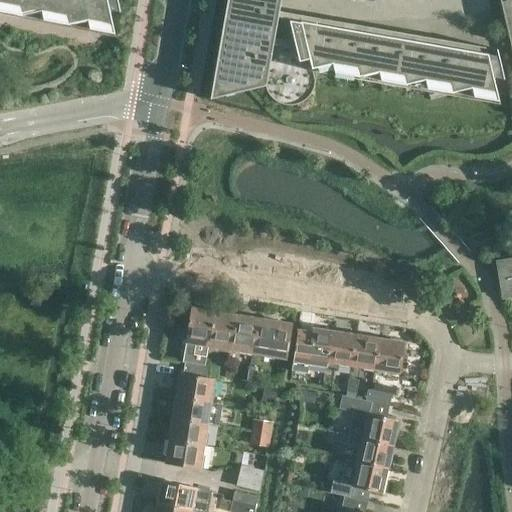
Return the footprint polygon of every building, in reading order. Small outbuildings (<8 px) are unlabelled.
[(0,0),(0,12),(21,17),(22,17),(22,16),(41,12),(43,21),(67,25),(67,26),(68,26),(68,25),(87,21),(89,30),(112,34),(113,36),(110,36),(110,37),(115,38),(110,11),(120,13),(117,0),(0,0)] [(315,83),(316,81),(313,73),(317,73),(317,72),(314,72),(313,69),(332,64),(334,73),(335,74),(336,74),(336,73),(355,68),(357,77),(358,78),(359,78),(359,77),(378,73),(381,81),(382,82),(382,81),(402,77),(404,85),(405,86),(405,85),(425,81),(427,89),(428,91),(428,90),(429,89),(448,85),(450,93),(451,95),(452,94),(471,89),(473,98),(495,102),(494,104),(499,105),(493,78),(504,80),(497,50),(496,50),(497,57),(442,47),(440,41),(314,19),(279,13),(281,0),(230,0),(213,99),(264,87),(265,90),(266,92),(267,94),(268,97),(270,99),(271,100),(273,102),(276,103),(277,104),(280,105),(282,106),(285,107),(290,107),(294,107),(297,106),(299,105),(301,105),(303,103),(304,102),(307,101),(310,98),(311,96),(312,94),(313,92),(314,90),(315,88),(315,85),(315,83)] [(511,0),(506,0),(505,3),(501,3),(501,1),(500,2),(511,53),(511,0)] [(511,262),(500,264),(504,295),(511,294),(511,262)] [(30,304),(40,306),(42,295),(32,292),(30,304)] [(205,364),(208,346),(213,312),(191,308),(186,342),(194,343),(192,356),(194,356),(193,362),(205,364)] [(213,312),(208,346),(231,349),(236,316),(213,312)] [(257,319),(236,316),(231,349),(252,353),(257,319)] [(291,325),(257,319),(252,353),(274,357),(275,348),(287,350),(291,325)] [(337,363),(342,334),(313,329),(312,334),(299,332),(293,363),(336,370),(337,363)] [(374,369),(379,340),(342,334),(337,363),(374,369)] [(403,344),(379,340),(374,369),(399,373),(403,344)] [(177,397),(209,402),(215,369),(185,364),(183,375),(181,374),(177,397)] [(249,370),(247,382),(255,384),(257,372),(249,370)] [(348,379),(346,392),(357,393),(358,380),(348,379)] [(264,388),(262,402),(275,404),(277,390),(264,388)] [(364,439),(393,445),(398,422),(386,419),(391,395),(368,390),(365,401),(343,396),(339,410),(354,413),(353,420),(352,420),(349,435),(364,439)] [(209,402),(177,397),(173,419),(206,424),(209,402)] [(173,419),(169,440),(202,446),(206,424),(173,419)] [(259,422),(257,434),(269,435),(271,424),(259,422)] [(361,449),(358,463),(387,469),(393,445),(364,439),(349,435),(337,432),(334,442),(361,449)] [(257,434),(255,445),(267,447),(269,435),(257,434)] [(198,469),(202,446),(169,440),(166,463),(198,469)] [(382,493),(387,469),(358,463),(346,460),(341,483),(333,482),(331,494),(343,497),(368,502),(370,491),(382,493)] [(241,465),(239,475),(262,481),(265,470),(241,465)] [(262,481),(239,475),(237,485),(260,491),(262,481)] [(162,482),(158,504),(190,511),(195,489),(162,482)] [(235,492),(233,501),(256,507),(258,497),(235,492)] [(346,511),(365,511),(368,502),(343,497),(340,510),(347,511),(346,511)] [(254,511),(256,507),(233,501),(230,511),(232,511),(254,511)]
